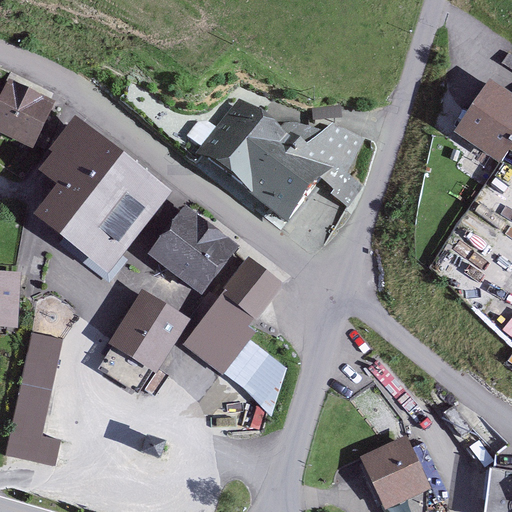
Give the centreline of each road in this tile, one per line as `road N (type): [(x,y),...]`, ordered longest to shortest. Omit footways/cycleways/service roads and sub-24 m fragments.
road 1 (residential): [(0,52),(79,91),(343,292)]
road 2 (unclassified): [(343,292),(435,0)]
road 3 (unclassified): [(277,511),(343,292)]
road 4 (residential): [(511,424),(343,292)]
